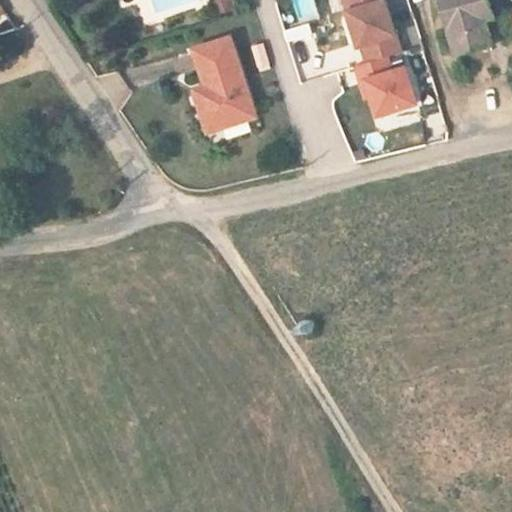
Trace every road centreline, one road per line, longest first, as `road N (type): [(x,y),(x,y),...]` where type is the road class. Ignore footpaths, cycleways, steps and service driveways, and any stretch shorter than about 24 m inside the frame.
road 1 (track): [(397,511),(205,207)]
road 2 (residential): [(166,207),(28,0)]
road 3 (residential): [(265,0),(334,176)]
road 4 (residential): [(511,139),(334,176)]
road 5 (residential): [(334,176),(256,199),(166,207)]
road 6 (residential): [(0,246),(166,207)]
